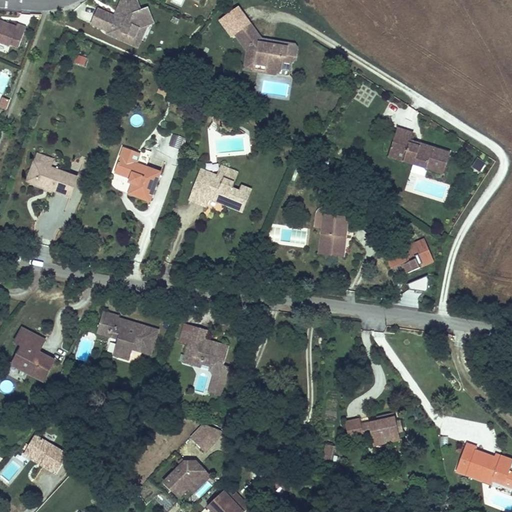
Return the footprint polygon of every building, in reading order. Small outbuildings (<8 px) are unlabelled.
[(99,10),(93,25),(109,32),(108,35),(136,47),(139,39),(136,38),(139,29),(148,26),(154,24),(148,9),(141,11),(138,2),(137,2),(136,1),(134,0),(123,0),(119,11),(123,13),(120,19),(116,18),(99,10)] [(240,28),(249,21),(241,8),(231,15),(240,28)] [(221,20),(229,35),(237,31),(228,16),(221,20)] [(0,42),(10,46),(11,44),(19,47),(26,28),(17,25),(16,27),(3,23),(2,24),(0,22),(0,42)] [(139,39),(136,47),(138,48),(148,26),(139,29),(136,38),(139,39)] [(241,39),(251,56),(249,68),(267,70),(268,73),(269,76),(271,78),(277,78),(284,74),(285,72),(294,73),(294,63),(299,62),(300,52),(296,48),(282,46),(281,50),(264,48),(265,43),(256,28),(241,39)] [(78,54),(75,62),(85,66),(88,58),(78,54)] [(249,68),(249,74),(271,78),(269,76),(268,73),(267,70),(249,68)] [(238,121),(222,110),(216,118),(233,129),(238,121)] [(413,133),(394,128),(389,147),(407,151),(404,164),(445,173),(450,150),(419,143),(418,147),(414,146),(415,142),(411,141),(413,133)] [(173,133),(168,145),(181,150),(185,138),(173,133)] [(389,147),(386,159),(404,164),(407,151),(389,147)] [(162,174),(121,158),(115,174),(132,180),(130,185),(135,187),(131,196),(150,204),(153,198),(160,180),(162,174)] [(487,164),(480,160),(475,168),(482,172),(487,164)] [(240,170),(223,163),(219,173),(211,170),(200,177),(204,184),(194,190),(190,197),(206,204),(210,196),(218,199),(222,197),(226,199),(225,202),(244,209),(254,186),(244,183),(242,188),(234,185),(240,170)] [(44,168),(37,165),(30,185),(37,187),(44,168)] [(211,170),(203,166),(194,190),(204,184),(200,177),(211,170)] [(54,171),(44,168),(37,187),(73,200),(80,181),(54,171)] [(384,225),(392,214),(376,203),(367,216),(383,227),(384,225)] [(319,211),(317,232),(322,233),(324,215),(337,216),(337,209),(323,208),(321,209),(320,209),(319,211)] [(401,220),(392,214),(384,225),(393,231),(401,220)] [(337,216),(324,215),(322,233),(321,247),(344,250),(349,218),(337,216)] [(422,266),(433,262),(424,240),(405,248),(406,250),(402,252),(401,250),(387,256),(391,267),(404,262),(405,264),(404,265),(407,274),(420,268),(419,266),(421,265),(422,266)] [(344,250),(321,247),(320,254),(344,257),(344,250)] [(427,293),(429,280),(427,278),(428,277),(428,276),(406,285),(407,286),(408,285),(409,289),(408,289),(408,290),(427,293)] [(147,328),(148,326),(148,323),(112,313),(109,321),(118,324),(117,327),(123,329),(125,322),(147,328)] [(164,330),(148,326),(147,328),(125,322),(123,329),(117,327),(118,324),(109,321),(106,334),(116,337),(117,337),(125,339),(120,355),(136,359),(138,350),(157,356),(164,330)] [(185,343),(192,345),(198,327),(191,325),(185,343)] [(228,367),(234,348),(210,340),(213,331),(198,327),(192,345),(189,355),(205,361),(204,365),(203,367),(216,372),(218,377),(212,394),(223,397),(233,368),(228,367)] [(25,333),(18,348),(25,351),(19,365),(26,368),(23,374),(46,385),(50,378),(51,379),(58,366),(46,360),(44,363),(40,361),(42,358),(31,353),(37,339),(25,333)] [(25,351),(18,348),(12,361),(19,365),(25,351)] [(204,365),(205,361),(189,355),(187,362),(203,367),(204,365)] [(224,407),(216,404),(214,411),(222,413),(224,407)] [(386,413),(402,419),(404,420),(402,412),(386,413)] [(384,421),(402,419),(386,413),(383,414),(384,421)] [(410,446),(404,420),(402,419),(384,421),(376,423),(379,441),(381,450),(410,446)] [(356,445),(371,443),(366,423),(352,425),(356,445)] [(371,443),(379,441),(376,423),(366,423),(371,443)] [(207,434),(197,444),(206,452),(215,443),(216,443),(222,432),(204,424),(201,428),(202,428),(207,434)] [(266,432),(267,430),(259,427),(256,435),(264,438),(264,437),(268,438),(269,433),(266,432)] [(192,438),(197,444),(207,434),(202,428),(192,438)] [(53,437),(41,452),(52,460),(54,458),(57,460),(53,465),(68,475),(81,456),(53,437)] [(333,455),(335,447),(328,445),(326,453),(333,455)] [(511,481),(511,460),(508,460),(507,463),(484,454),(485,450),(473,446),(463,474),(474,478),(475,474),(499,483),(501,478),(511,481)] [(507,463),(508,460),(485,450),(484,454),(507,463)] [(41,452),(40,455),(53,465),(57,460),(54,458),(52,460),(41,452)] [(330,465),(333,455),(326,453),(325,453),(323,463),(330,465)] [(197,472),(202,467),(197,462),(185,462),(183,460),(180,463),(182,465),(164,483),(180,498),(189,488),(201,476),(197,472)] [(211,476),(202,467),(197,472),(201,476),(189,488),(194,493),(211,476)] [(283,472),(279,475),(285,482),(288,479),(283,472)] [(497,488),(475,474),(474,478),(497,488)] [(285,482),(279,475),(270,484),(271,486),(270,487),(275,491),(279,496),(289,486),(292,483),(288,479),(285,482)] [(509,487),(511,481),(501,478),(499,483),(509,486),(509,487)] [(239,502),(233,496),(227,489),(208,507),(212,511),(245,511),(249,509),(248,507),(248,504),(245,502),(243,502),(241,500),(239,502)] [(236,494),(233,496),(239,502),(241,500),(236,494)]
